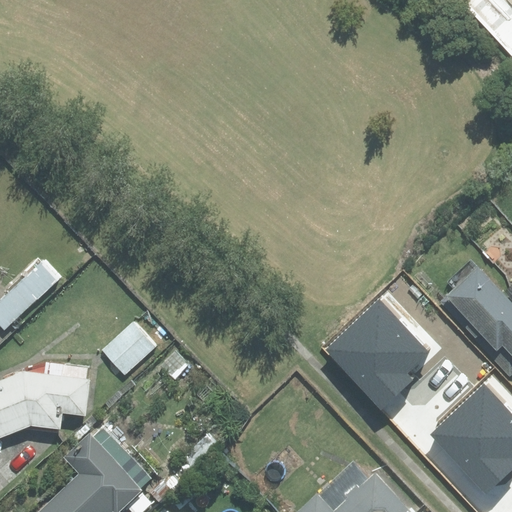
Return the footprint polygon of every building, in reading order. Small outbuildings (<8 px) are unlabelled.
[(511,0),(502,0),(511,10),(511,0)] [(511,301),(471,258),(445,282),(453,290),(441,301),(510,374),(511,372),(511,301)] [(58,279),(42,262),(0,301),(0,324),(4,329),(58,279)] [(379,300),(327,349),(383,407),(412,380),(405,374),(428,352),(379,300)] [(131,324),(101,351),(125,377),(155,350),(131,324)] [(176,350),(157,368),(173,384),(191,366),(176,350)] [(22,373),(0,381),(0,436),(30,424),(59,428),(61,412),(84,414),(90,369),(48,364),(46,376),(22,373)] [(486,491),(511,467),(511,458),(510,456),(511,454),(511,416),(484,386),(432,434),(486,491)] [(138,491),(151,479),(100,424),(64,457),(79,474),(38,511),(110,511),(112,511),(113,511),(118,511),(126,504),(133,511),(141,511),(150,504),(138,491)] [(353,464),(299,511),(409,511),(374,473),(367,480),(353,464)]
